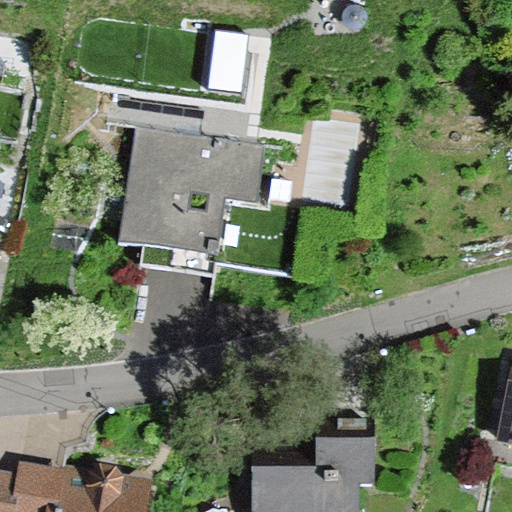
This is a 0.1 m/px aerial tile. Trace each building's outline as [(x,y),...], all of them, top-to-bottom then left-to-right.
[(0,91),(0,110),(14,114),(18,96),(0,91)] [(259,140),(128,122),(110,244),(209,258),(218,195),(250,199),(259,140)] [(511,361),(504,359),(487,441),(511,446),(511,361)] [(303,462),(240,462),(238,511),(345,511),(346,477),(366,477),(366,433),(303,432),(303,462)] [(61,446),(58,464),(13,455),(10,469),(1,511),(135,511),(144,462),(61,446)] [(0,511),(1,511),(10,469),(0,466),(0,511)]
